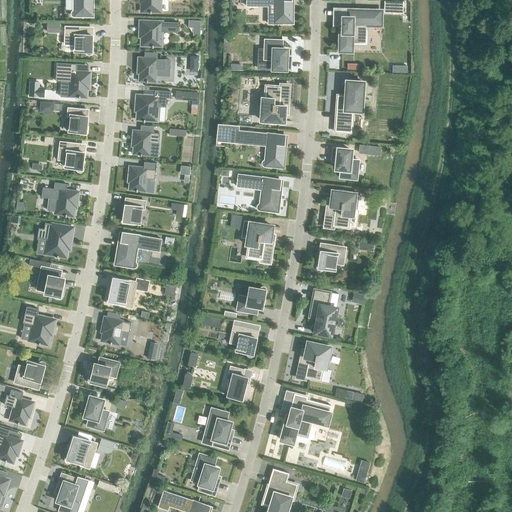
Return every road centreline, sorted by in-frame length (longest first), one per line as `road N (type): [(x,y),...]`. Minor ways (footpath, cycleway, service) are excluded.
road 1 (residential): [(21,511),(85,297),(106,169),(114,0)]
road 2 (residential): [(315,0),(300,238),(236,511)]
